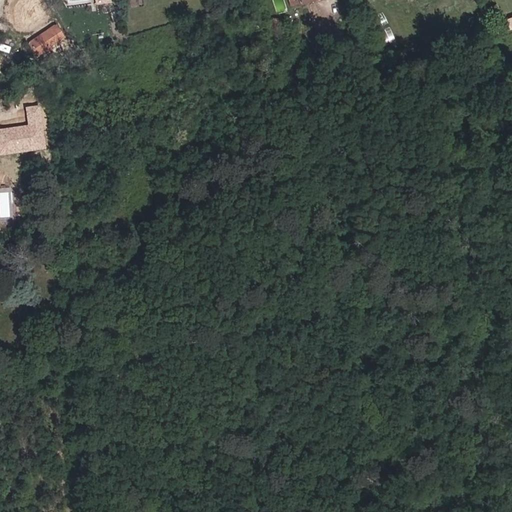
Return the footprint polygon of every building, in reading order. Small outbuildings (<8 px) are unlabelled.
[(503,22),(497,5),(488,9),(494,25),(503,22)] [(506,30),(511,27),(511,18),(503,22),(506,30)] [(279,28),(280,20),(270,19),(269,27),(279,28)] [(29,42),(54,26),(52,22),(27,39),(29,42)] [(37,55),(63,38),(54,26),(29,42),(37,55)] [(0,154),(48,149),(43,106),(25,108),(27,126),(0,129),(0,154)]
